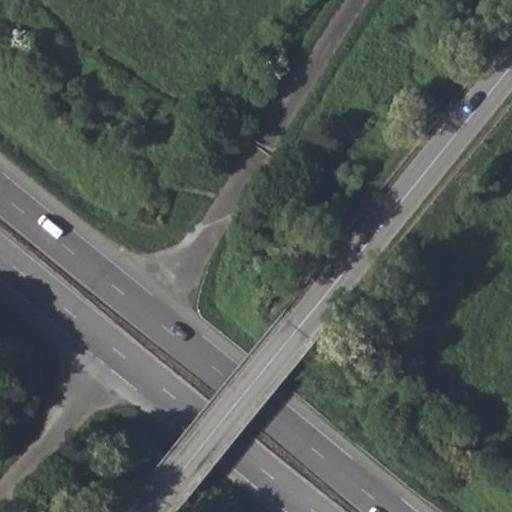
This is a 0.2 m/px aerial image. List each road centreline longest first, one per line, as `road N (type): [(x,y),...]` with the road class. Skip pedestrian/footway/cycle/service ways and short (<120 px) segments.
road 1 (tertiary): [(149,511),(511,66)]
road 2 (trunk): [(390,511),(0,193)]
road 3 (trunk): [(0,255),(314,511)]
